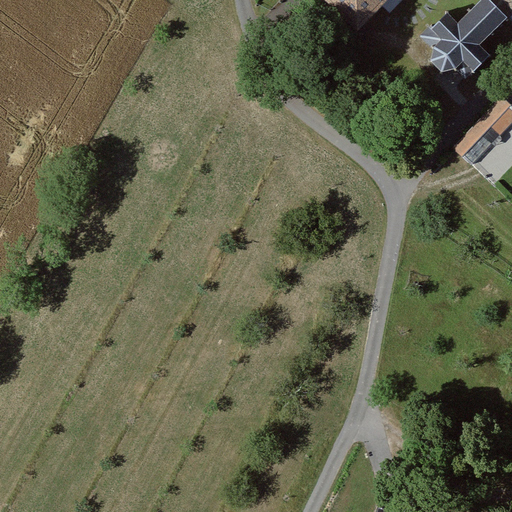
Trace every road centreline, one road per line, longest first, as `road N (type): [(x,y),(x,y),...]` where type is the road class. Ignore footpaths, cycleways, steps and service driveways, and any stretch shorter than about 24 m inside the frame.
road 1 (residential): [(378,318),(394,199),(367,161),(270,76),(242,0)]
road 2 (unclassified): [(310,511),(366,387),(378,318)]
road 3 (track): [(369,426),(466,487),(511,498)]
